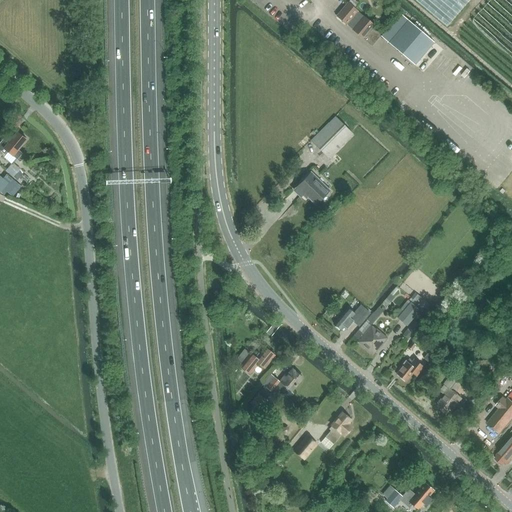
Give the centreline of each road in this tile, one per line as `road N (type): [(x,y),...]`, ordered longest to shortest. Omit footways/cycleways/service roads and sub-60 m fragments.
road 1 (tertiary): [(511,506),(280,308),(236,249),(218,193),(214,0)]
road 2 (motorway): [(191,511),(156,260),(147,0)]
road 3 (motorway): [(121,0),(131,274),(164,511)]
road 4 (unclassified): [(120,511),(100,402),(79,164),(58,124),(0,73)]
road 5 (unclassified): [(332,6),(323,15),(415,96)]
road 6 (track): [(511,86),(410,0)]
road 7 (unclassified): [(415,96),(499,170),(511,157)]
